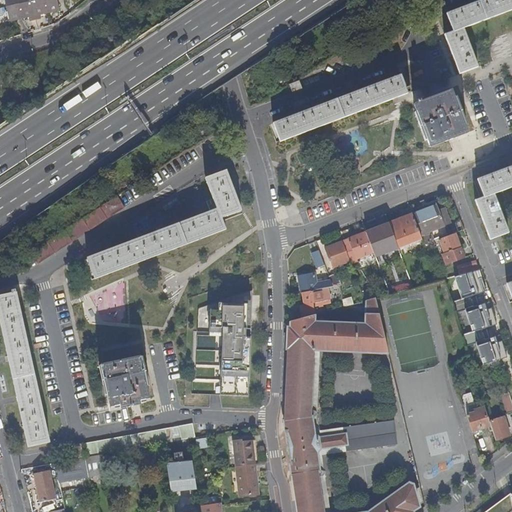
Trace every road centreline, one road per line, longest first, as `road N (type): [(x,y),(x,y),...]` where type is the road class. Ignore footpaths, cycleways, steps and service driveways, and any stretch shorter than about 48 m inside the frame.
road 1 (motorway): [(0,208),(309,0)]
road 2 (motorway): [(242,0),(0,159)]
road 3 (residential): [(0,285),(40,272),(246,144)]
road 4 (residential): [(6,466),(49,456),(76,438),(169,421),(271,419)]
road 5 (residential): [(238,119),(411,52),(438,0)]
road 6 (residential): [(273,240),(450,174)]
road 7 (residential): [(273,240),(271,419)]
road 8 (residential): [(511,335),(450,174)]
road 9 (residential): [(238,119),(204,0)]
